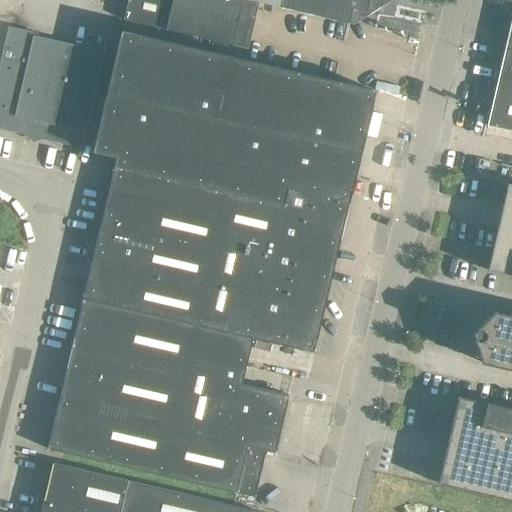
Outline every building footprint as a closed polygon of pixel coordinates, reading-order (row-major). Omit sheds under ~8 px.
[(127,0),(123,20),(151,26),(152,25),(165,28),(165,30),(231,45),(232,43),(230,42),(233,29),(235,29),(237,22),(235,21),(238,8),(240,8),(241,0),(247,0),(369,29),(372,14),(392,19),(396,0),(127,0)] [(511,21),(510,21),(488,117),(486,126),(511,132),(511,21)] [(353,182),(355,175),(354,175),(358,160),(371,107),(370,107),(373,94),(374,94),(374,91),(121,31),(105,98),(107,98),(107,97),(123,101),(123,102),(129,103),(128,106),(129,106),(125,121),(124,121),(123,127),(124,127),(121,139),(120,139),(120,140),(109,187),(110,187),(106,203),(105,203),(104,206),(105,206),(101,222),(101,221),(91,262),(92,262),(88,278),(83,296),(252,339),(313,353),(348,202),(352,182),(353,182)] [(102,52),(92,49),(52,40),(52,41),(40,39),(40,37),(32,36),(29,50),(4,44),(0,62),(0,129),(80,148),(78,157),(79,157),(106,43),(104,42),(102,52)] [(511,276),(511,185),(507,185),(487,271),(511,276)] [(252,340),(252,339),(83,296),(54,421),(51,437),(50,437),(47,449),(198,485),(198,484),(210,487),(254,498),(255,493),(254,493),(256,484),(257,484),(258,480),(257,479),(259,470),(260,470),(261,466),(260,466),(263,457),(265,450),(274,453),(288,396),(241,385),(242,382),(241,382),(244,370),(245,370),(246,366),(245,366),(248,354),(249,351),(248,351),(251,340),(252,340)] [(481,363),(511,370),(511,316),(493,312),(472,334),(475,343),(481,363)] [(511,410),(458,397),(438,484),(511,500),(511,410)] [(258,511),(176,492),(52,463),(52,464),(70,468),(69,471),(70,471),(67,484),(66,484),(65,487),(66,487),(63,501),(62,501),(61,504),(43,500),(40,511),(258,511)]
